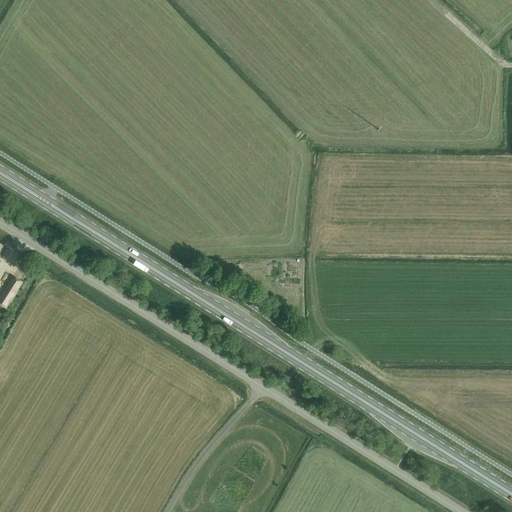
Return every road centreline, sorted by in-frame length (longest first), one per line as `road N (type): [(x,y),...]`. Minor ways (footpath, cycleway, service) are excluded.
road 1 (primary): [(511,494),(0,173)]
road 2 (unclassified): [(459,511),(0,222)]
